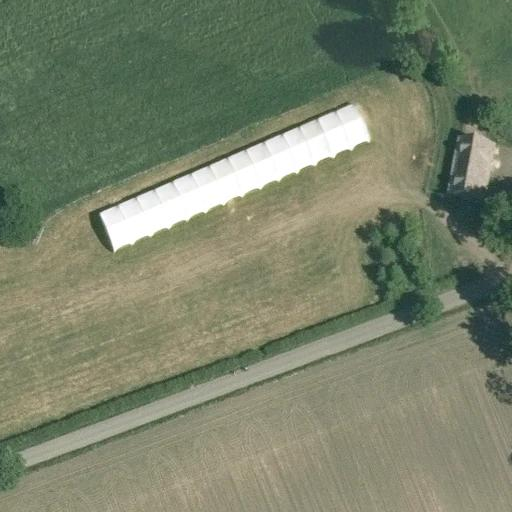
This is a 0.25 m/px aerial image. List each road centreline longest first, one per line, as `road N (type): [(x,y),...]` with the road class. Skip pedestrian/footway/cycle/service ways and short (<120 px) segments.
road 1 (unclassified): [(0,467),(511,277)]
road 2 (track): [(495,283),(488,257),(437,214),(445,148),(464,125),(395,0)]
